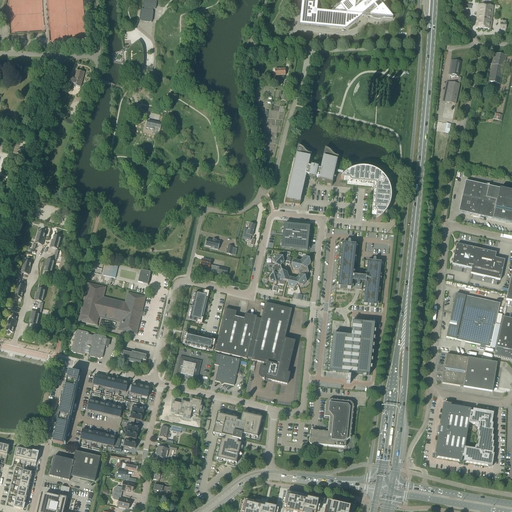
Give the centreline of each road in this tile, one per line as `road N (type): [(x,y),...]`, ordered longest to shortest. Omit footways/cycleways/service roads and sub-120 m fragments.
road 1 (residential): [(186,279),(248,294),(271,215),(322,218),(301,409),(273,410)]
road 2 (secondary): [(405,317),(432,0)]
road 3 (unclassified): [(511,239),(457,227),(446,232),(429,389),(497,403),(511,397)]
road 4 (unclassified): [(97,56),(65,184),(129,235),(150,237),(179,209),(203,207)]
road 5 (unclassified): [(251,49),(313,50),(273,182),(261,194)]
road 6 (unclassified): [(445,217),(481,46)]
road 7 (secondary): [(392,484),(405,317)]
road 8 (secondary): [(405,317),(379,481)]
road 9 (unclassified): [(261,194),(243,71),(251,49)]
road 10 (unclassified): [(138,511),(161,384)]
road 11 (residential): [(14,348),(47,229)]
road 12 (secondary): [(511,504),(392,484)]
